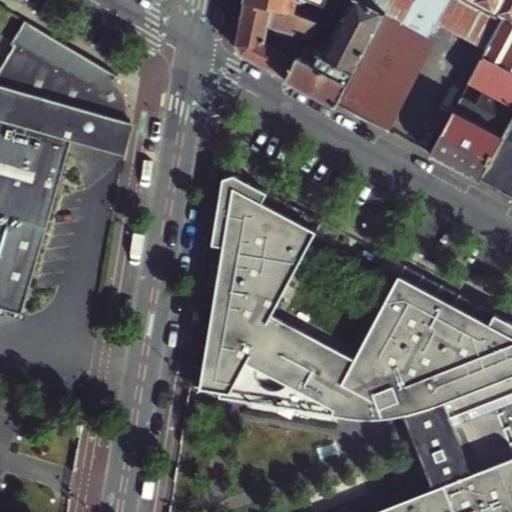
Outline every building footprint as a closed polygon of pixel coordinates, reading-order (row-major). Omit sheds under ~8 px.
[(246,0),(246,1),(298,12),(301,0),(311,0),(327,7),(330,0),(246,0)] [(327,7),(325,11),(319,22),(290,78),(338,103),(386,11),(364,0),(337,0),(332,10),(327,7)] [(462,0),(364,0),(386,11),(338,103),(383,127),(431,37),(439,22),(443,16),(489,41),(501,19),(462,0)] [(511,0),(462,0),(501,19),(511,25),(511,0)] [(302,14),(298,12),(246,1),(237,43),(244,53),(290,78),(319,22),(302,14)] [(489,41),(443,16),(439,22),(486,47),(489,41)] [(94,59),(53,34),(26,18),(12,39),(16,42),(0,66),(0,309),(23,316),(72,142),(74,135),(102,140),(106,115),(131,119),(131,113),(127,99),(121,84),(116,77),(118,73),(94,59)] [(486,47),(469,80),(511,101),(511,117),(503,134),(481,176),(511,192),(511,25),(501,19),(489,41),(486,47)] [(438,41),(431,37),(383,127),(390,131),(438,41)] [(503,134),(511,117),(511,101),(469,80),(431,152),(479,178),(481,176),(503,134)] [(74,135),(72,142),(126,157),(133,119),(131,119),(106,115),(102,140),(74,135)] [(226,248),(203,389),(223,393),(233,394),(249,364),(336,411),(335,416),(341,417),(355,419),(370,419),(376,418),(385,418),(399,416),(408,414),(437,488),(376,511),(511,511),(511,435),(503,413),(501,414),(499,410),(511,404),(511,321),(443,285),(441,289),(419,277),(421,273),(407,265),(402,275),(357,359),(275,315),(319,232),(265,203),(271,193),(237,175),(226,180),(225,188),(216,244),(215,246),(226,248)] [(223,393),(222,398),(335,416),(336,411),(249,364),(233,394),(223,393)]
